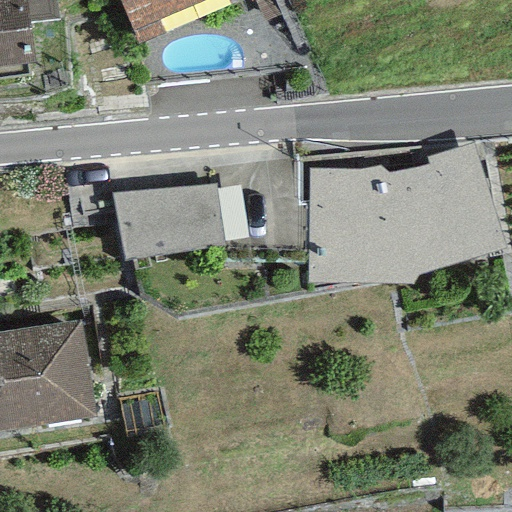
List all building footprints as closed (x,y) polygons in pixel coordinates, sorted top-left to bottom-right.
[(0,0),(0,78),(35,74),(25,0),(0,0)] [(115,0),(138,54),(236,13),(230,0),(115,0)] [(308,291),(411,295),(415,287),(504,261),(471,147),(426,162),(429,170),(389,181),(381,172),(360,177),(309,174),(308,291)] [(226,171),(125,184),(133,244),(234,231),(226,171)] [(0,443),(94,428),(78,330),(0,342),(0,443)]
